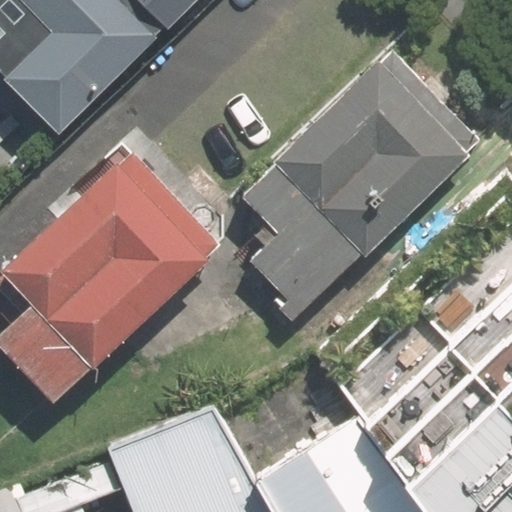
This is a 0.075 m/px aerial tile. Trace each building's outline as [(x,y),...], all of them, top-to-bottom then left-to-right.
[(0,0),(0,52),(69,126),(181,21),(196,7),(203,0),(0,0)] [(402,47),(241,189),(280,234),(258,253),(286,285),(276,295),(296,318),(490,147),(402,47)] [(68,397),(237,243),(230,236),(145,143),(19,258),(50,292),(7,331),(62,391),(68,397)] [(511,511),(511,172),(341,335),(476,511),(511,511)] [(289,511),(265,470),(228,399),(122,439),(148,511),(289,511)] [(451,511),(431,484),(373,409),(265,470),(289,511),(451,511)]
